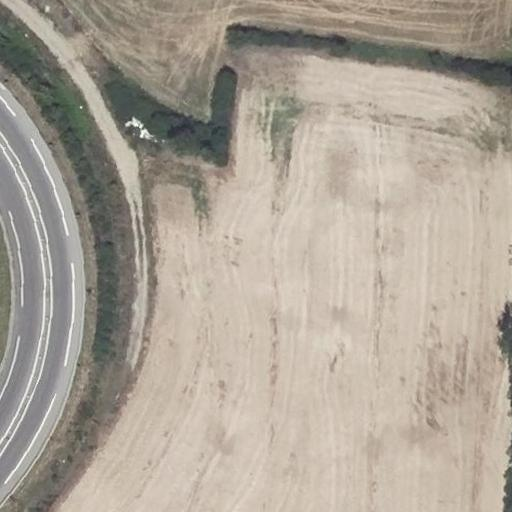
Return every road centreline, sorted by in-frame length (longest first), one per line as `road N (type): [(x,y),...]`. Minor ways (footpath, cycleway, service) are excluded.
road 1 (track): [(10,0),(99,107),(138,209),(140,331),(111,411),(51,496)]
road 2 (trunk): [(0,470),(35,419),(55,347),(61,265),(39,185),(0,116)]
road 3 (trunk): [(0,167),(27,240),(31,287),(29,338),(0,422)]
